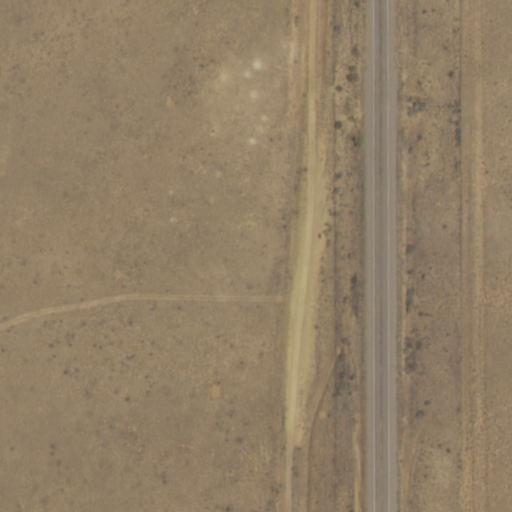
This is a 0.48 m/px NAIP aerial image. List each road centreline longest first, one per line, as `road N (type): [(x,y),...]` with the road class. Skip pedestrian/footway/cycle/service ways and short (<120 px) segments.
road 1 (primary): [(390,0),(395,511)]
road 2 (residential): [(292,511),(298,264)]
